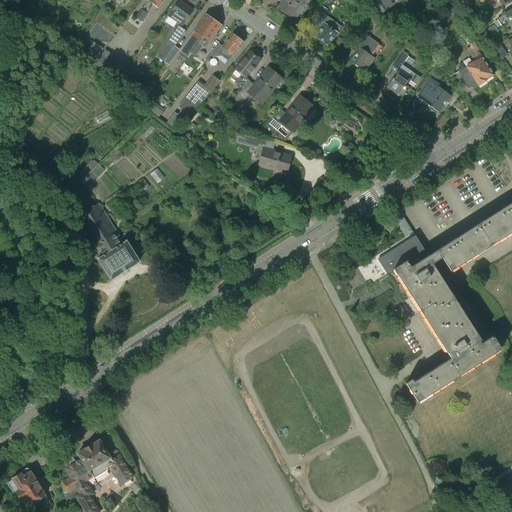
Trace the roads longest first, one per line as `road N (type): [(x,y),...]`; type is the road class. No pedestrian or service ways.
road 1 (tertiary): [(87,379),(445,151)]
road 2 (residential): [(445,151),(220,0)]
road 3 (residential): [(167,511),(87,379)]
